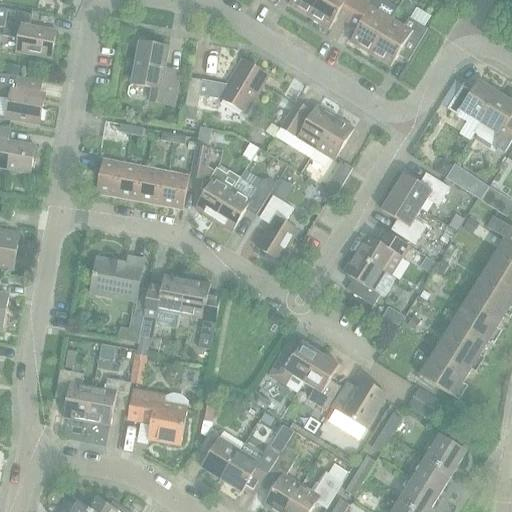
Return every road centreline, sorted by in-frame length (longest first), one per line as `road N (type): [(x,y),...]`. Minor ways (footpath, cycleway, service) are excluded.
road 1 (unclassified): [(298,310),(176,232),(58,211)]
road 2 (unclassified): [(411,125),(227,13),(183,0)]
road 3 (unclassified): [(22,452),(58,211)]
road 4 (unclassified): [(298,310),(411,125)]
road 5 (unclassified): [(58,211),(85,35),(100,0)]
road 6 (unclassified): [(202,511),(159,481),(22,452)]
